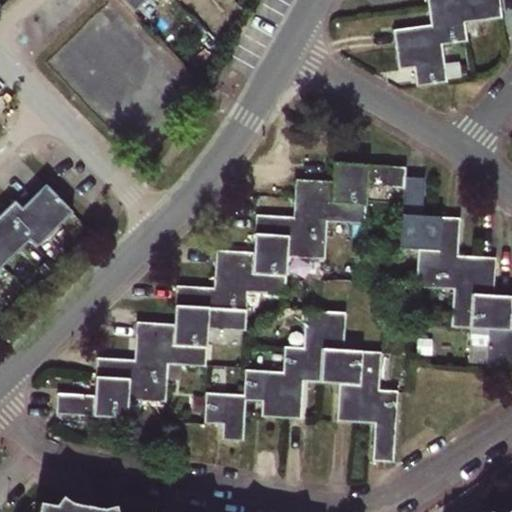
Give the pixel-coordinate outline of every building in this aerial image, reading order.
[(125,0),(137,12),(149,0),(125,0)] [(413,89),(445,84),(439,47),(466,43),(464,25),(500,19),(497,0),(423,0),(428,25),(391,31),(396,69),(410,67),(413,89)] [(59,386),(57,404),(129,413),(131,393),(166,397),(170,358),(205,362),(210,325),(243,328),(247,288),(284,292),(288,253),(325,257),(329,220),(366,224),(370,187),(408,191),(402,249),(420,252),(415,289),(452,293),(449,326),(487,331),(484,366),(511,368),(511,295),(492,294),(495,259),(457,255),(461,218),(424,214),(428,178),(408,176),(409,169),(339,162),(337,180),(299,176),(295,214),(260,210),(256,249),(218,245),(214,285),(178,281),(174,320),(138,316),(134,354),(99,350),(96,389),(59,386)] [(32,244),(66,211),(40,182),(20,200),(13,194),(0,206),(0,209),(25,237),(32,244)] [(0,261),(25,237),(0,209),(0,261)] [(245,391),(207,387),(204,418),(222,420),(221,436),(243,438),(248,394),(262,395),(260,410),(301,414),(305,377),(339,381),(335,417),(376,422),(372,459),(391,461),(399,388),(380,385),(383,349),(346,345),(349,313),(306,307),(303,340),(288,338),(285,367),(248,364),(245,391)] [(39,506),(37,511),(116,511),(115,509),(111,511),(99,511),(72,507),(65,499),(57,509),(39,506)]
